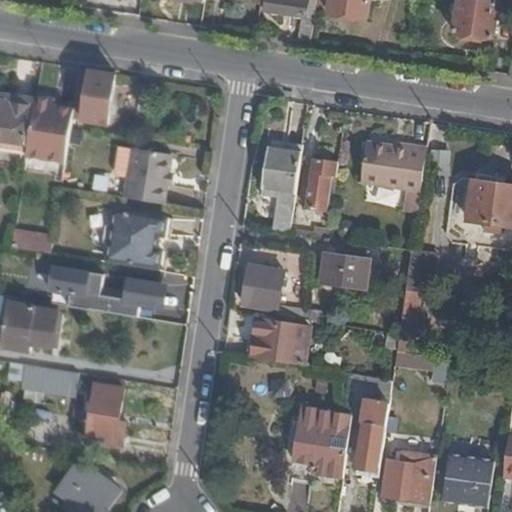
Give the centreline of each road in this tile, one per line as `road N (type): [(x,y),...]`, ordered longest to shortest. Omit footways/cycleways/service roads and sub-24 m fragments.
road 1 (residential): [(175,511),(245,64)]
road 2 (tertiary): [(511,105),(245,64)]
road 3 (tertiary): [(245,64),(0,25)]
